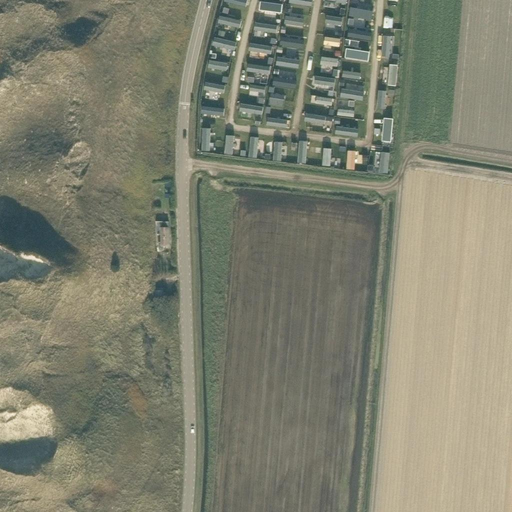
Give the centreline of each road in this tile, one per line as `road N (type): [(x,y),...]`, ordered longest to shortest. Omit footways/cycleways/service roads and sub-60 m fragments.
road 1 (tertiary): [(189,511),(182,128),(207,0)]
road 2 (track): [(182,165),(381,188),(399,176),(402,160),(511,177)]
road 3 (track): [(371,511),(394,181)]
road 4 (track): [(403,142),(416,0)]
